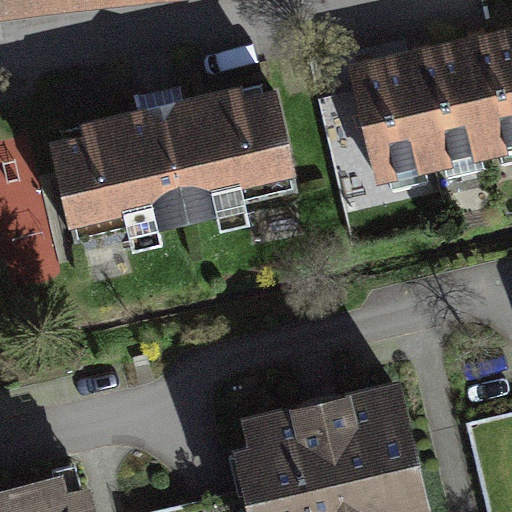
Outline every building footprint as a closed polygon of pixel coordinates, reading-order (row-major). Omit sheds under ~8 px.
[(511,146),(511,33),(464,44),(489,152),(511,146)] [(489,152),(464,44),(408,57),(433,165),(489,152)] [(433,165),(408,57),(352,70),(376,178),(433,165)] [(300,189),(276,90),(243,98),(240,87),(80,124),(82,135),(51,143),(74,242),(152,223),(154,230),(222,215),(221,208),(300,189)] [(426,511),(397,386),(245,421),(266,511),(426,511)] [(60,498),(55,478),(0,491),(0,511),(90,511),(85,492),(60,498)]
